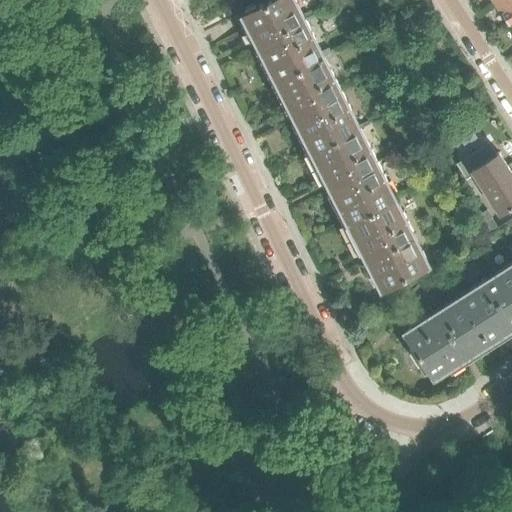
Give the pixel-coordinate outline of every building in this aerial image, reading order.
[(323,54),(305,18),(295,0),(262,0),(255,4),(254,2),(244,7),(245,10),(241,12),(250,27),(255,37),(260,47),(275,78),(323,54)] [(509,25),(511,23),(511,0),(499,0),(497,2),(501,9),(500,10),(509,25)] [(358,123),(343,93),(323,54),(275,78),(310,147),(358,123)] [(395,195),(359,125),(358,123),(310,147),(327,179),(332,189),(347,219),(395,195)] [(511,205),(511,173),(498,152),(471,169),(499,213),(511,205)] [(429,263),(395,196),(395,195),(347,219),(363,250),(373,271),(380,286),(385,284),(386,287),(396,282),(394,280),(429,263)] [(511,267),(499,276),(511,296),(511,267)] [(511,326),(511,296),(499,276),(463,299),(489,341),(502,332),(505,336),(511,331),(511,326)] [(427,295),(420,285),(406,295),(413,305),(427,295)] [(470,353),(489,341),(463,299),(431,319),(429,315),(404,330),(414,346),(409,349),(418,363),(423,360),(434,376),(460,359),(463,363),(473,356),(470,353)]
